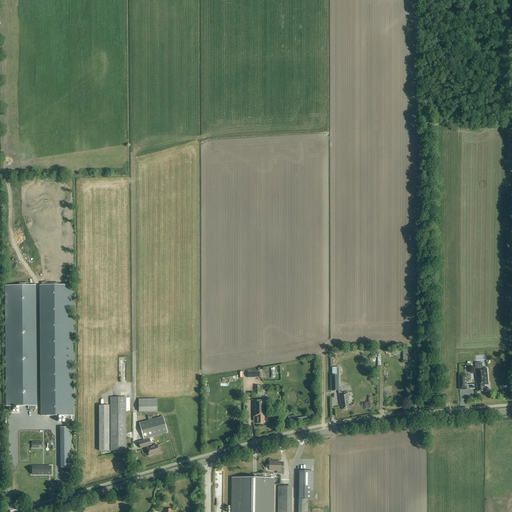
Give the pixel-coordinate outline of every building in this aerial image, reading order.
[(40,286),(40,416),(73,416),(73,286),(59,286),(59,284),(47,284),(47,286),(41,286),(40,286)] [(4,286),(5,406),(28,406),(35,406),(34,286),(4,286)] [(474,362),(474,358),(475,358),(475,354),(470,355),(470,356),(467,356),(468,360),(470,359),(470,363),(474,362)] [(349,401),(347,393),(341,394),(340,388),(339,388),(338,375),(336,376),(336,368),(332,368),(332,376),(331,376),(331,391),(338,391),(338,394),(339,394),(340,405),(341,405),(342,410),(349,409),(348,401),(349,401)] [(478,391),(485,391),(484,386),(488,386),(487,368),(475,369),(477,388),(478,388),(478,391)] [(260,397),(260,386),(254,386),(254,393),(252,393),(252,398),(260,397)] [(110,451),(126,451),(126,398),(110,398),(110,451)] [(157,412),(157,399),(138,400),(138,412),(157,412)] [(257,424),(264,424),(264,417),(265,417),(265,400),(253,400),(253,408),(254,408),(254,410),(253,410),(253,417),(257,417),(257,424)] [(99,406),(99,451),(109,451),(109,406),(99,406)] [(168,434),(163,418),(163,417),(138,423),(143,440),(168,434)] [(71,428),(61,428),(61,468),(71,468),(71,428)] [(151,445),(149,439),(138,442),(140,449),(147,447),(147,448),(146,448),(149,456),(159,453),(157,445),(150,447),(150,446),(151,445)] [(284,474),(284,468),(280,468),(281,462),(276,462),(276,463),(269,463),(269,471),(277,471),(277,474),(284,474)] [(32,468),(32,472),(35,472),(35,475),(51,475),(51,467),(35,467),(35,468),(32,468)] [(299,472),(299,487),(314,487),(314,472),(299,472)] [(252,478),(231,478),(231,511),(272,511),(272,479),(267,479),(267,474),(252,474),(252,478)] [(278,487),(277,511),(290,511),(291,487),(278,487)]
